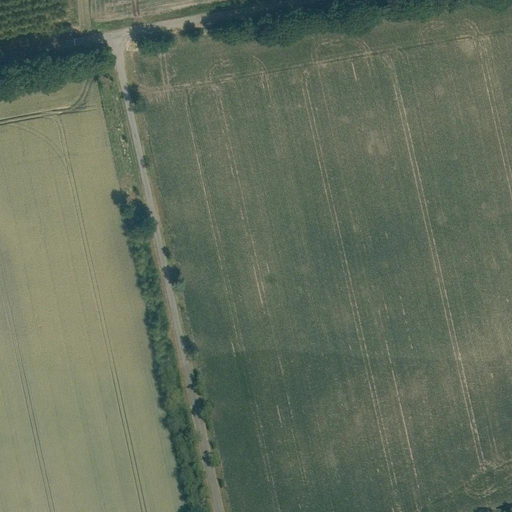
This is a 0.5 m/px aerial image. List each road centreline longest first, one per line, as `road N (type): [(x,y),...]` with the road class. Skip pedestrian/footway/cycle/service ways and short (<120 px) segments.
road 1 (unclassified): [(113,39),(216,511)]
road 2 (unclassified): [(329,0),(113,39)]
